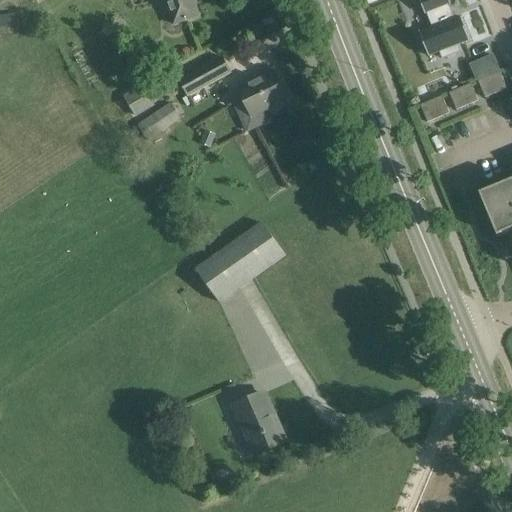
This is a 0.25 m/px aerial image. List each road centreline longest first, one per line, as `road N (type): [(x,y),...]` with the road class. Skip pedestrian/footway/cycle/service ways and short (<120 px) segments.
road 1 (primary): [(459,328),(326,0)]
road 2 (primary): [(511,453),(459,328)]
road 3 (track): [(402,511),(451,395)]
